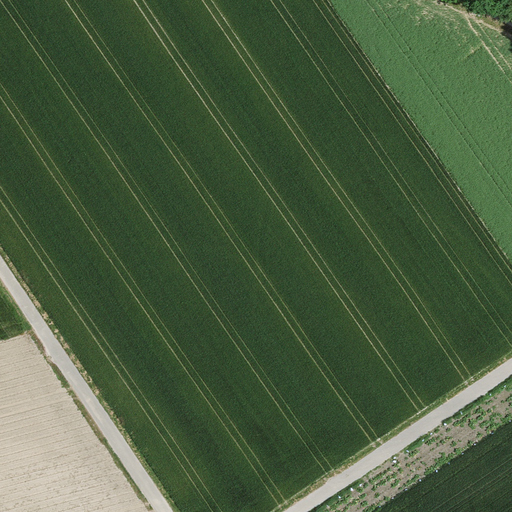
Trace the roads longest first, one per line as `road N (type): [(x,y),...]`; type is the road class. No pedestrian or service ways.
road 1 (track): [(182,511),(0,256)]
road 2 (track): [(287,511),(511,368)]
